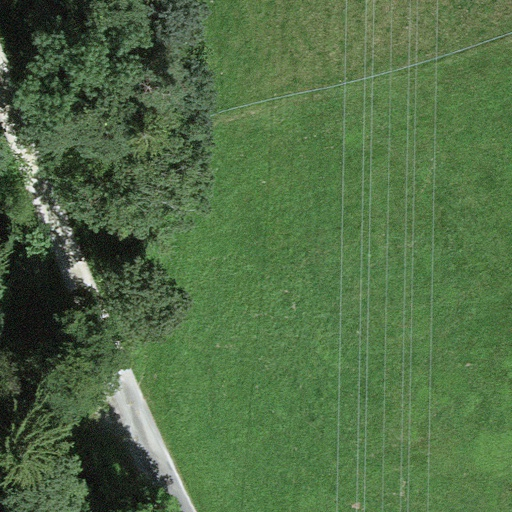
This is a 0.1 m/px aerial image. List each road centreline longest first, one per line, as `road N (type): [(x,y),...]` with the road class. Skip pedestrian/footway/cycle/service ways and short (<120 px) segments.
road 1 (track): [(113,370),(0,57)]
road 2 (residential): [(166,511),(113,370)]
